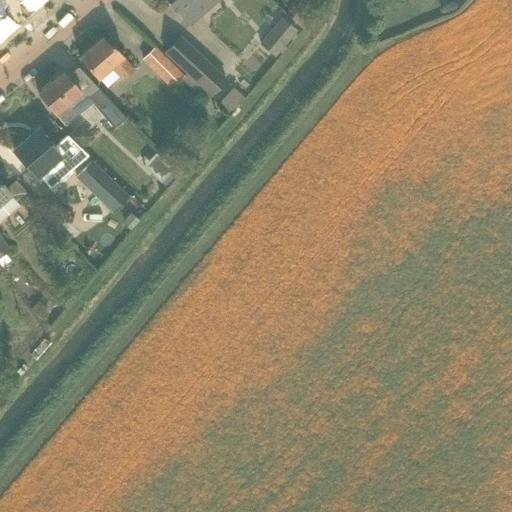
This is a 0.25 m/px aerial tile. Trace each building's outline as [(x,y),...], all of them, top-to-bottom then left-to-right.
[(0,0),(0,40),(44,0),(0,0)] [(167,0),(189,25),(218,0),(167,0)] [(275,56),(298,29),(282,14),(258,41),(275,56)] [(179,36),(164,51),(211,95),(225,79),(179,36)] [(102,37),(79,57),(98,79),(112,67),(122,79),(134,70),(123,57),(112,44),(110,46),(102,37)] [(143,59),(171,88),(183,76),(155,47),(143,59)] [(81,92),(63,71),(38,92),(56,113),(66,124),(92,102),(102,114),(114,127),(127,116),(99,86),(87,95),(87,96),(85,98),(81,93),(81,92)] [(222,99),(232,107),(241,97),(232,88),(222,99)] [(55,147),(55,146),(39,128),(13,150),(36,176),(56,159),(68,173),(89,154),(68,136),(55,147)] [(112,211),(128,196),(92,161),(76,177),(112,211)] [(171,169),(159,182),(164,187),(177,175),(171,169)] [(0,181),(0,221),(20,205),(17,201),(26,192),(16,180),(6,188),(0,181)] [(79,198),(67,217),(89,231),(101,213),(79,198)] [(122,225),(129,231),(138,221),(131,214),(122,225)] [(0,255),(9,249),(0,236),(0,255)]
